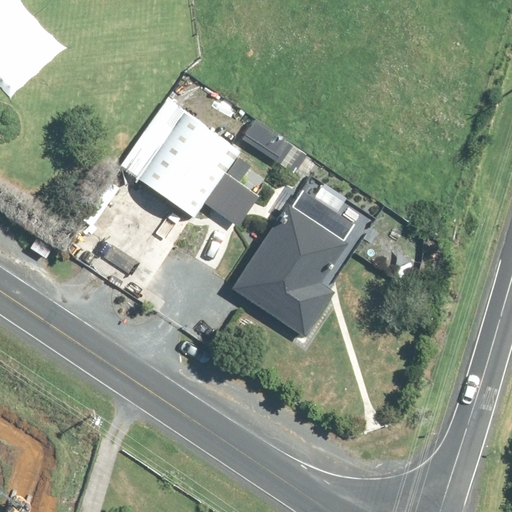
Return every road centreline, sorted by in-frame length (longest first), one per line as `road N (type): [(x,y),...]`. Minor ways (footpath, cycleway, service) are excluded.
road 1 (unclassified): [(0,289),(333,511)]
road 2 (unclassified): [(443,511),(511,281)]
